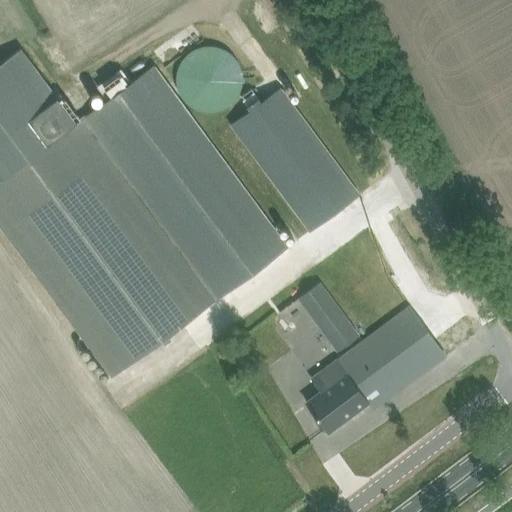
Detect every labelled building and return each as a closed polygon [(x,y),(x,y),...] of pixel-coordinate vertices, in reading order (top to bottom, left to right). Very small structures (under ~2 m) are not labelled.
[(198,109),(210,111),(221,109),(231,104),(238,97),(242,91),(244,81),(242,69),(239,61),(233,53),(228,50),(215,45),(205,45),(195,48),(188,54),(181,62),(178,71),(177,81),(179,90),(183,98),(190,104),(198,109)] [(0,180),(78,122),(22,47),(0,63),(0,180)] [(81,120),(215,300),(288,247),(154,64),(130,81),(121,68),(95,87),(106,101),(81,120)] [(248,112),(230,126),(309,232),(359,196),(279,89),(262,102),(254,92),(240,103),(248,112)] [(0,180),(0,223),(113,376),(215,300),(81,120),(78,122),(0,180)] [(344,347),(359,335),(337,305),(320,282),(299,297),(316,320),(338,351),(344,347)] [(320,392),(307,402),(328,431),(355,411),(355,410),(367,401),(373,409),(446,355),(409,306),(393,318),(363,340),(348,352),(337,360),(318,374),(311,379),(320,392)]
